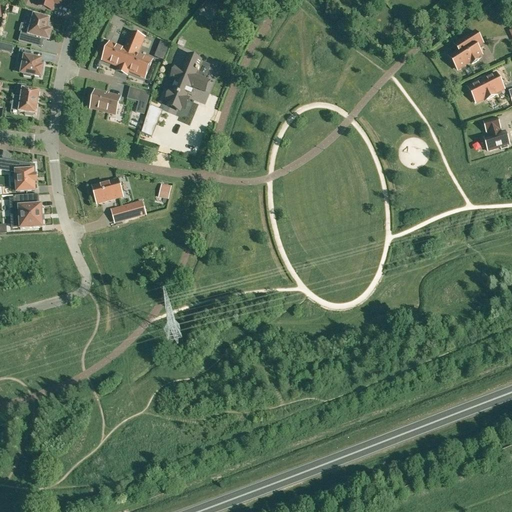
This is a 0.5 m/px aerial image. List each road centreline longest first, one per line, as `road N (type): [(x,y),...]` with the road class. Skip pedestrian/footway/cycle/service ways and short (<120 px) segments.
road 1 (trunk): [(201,511),(511,395)]
road 2 (residential): [(0,317),(81,295),(87,286),(58,195),(52,143)]
road 3 (residential): [(206,178),(84,159),(52,143)]
road 4 (residential): [(52,143),(85,0)]
